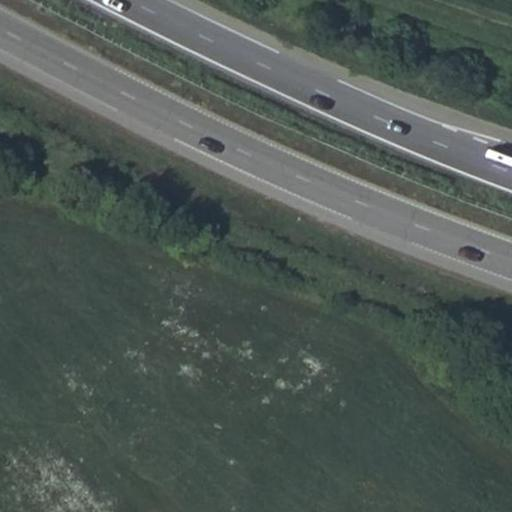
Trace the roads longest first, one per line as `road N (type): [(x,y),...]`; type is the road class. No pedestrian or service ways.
road 1 (trunk): [(0,29),(299,177),(511,261)]
road 2 (trunk): [(511,173),(127,0)]
